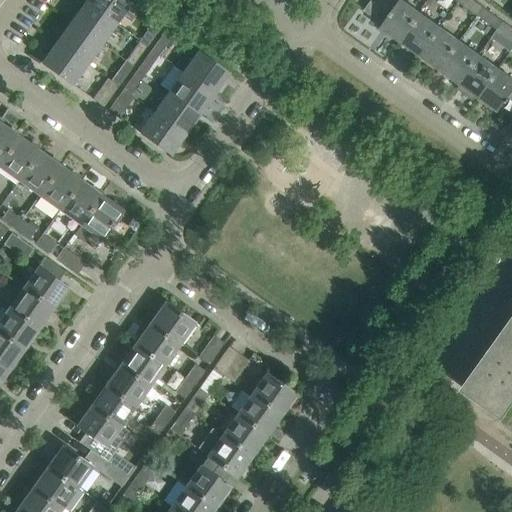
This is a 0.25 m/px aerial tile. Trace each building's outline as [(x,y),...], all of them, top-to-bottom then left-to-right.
[(131,3),(127,0),(84,0),(85,1),(116,23),(131,3)] [(389,13),(371,0),(370,0),(364,9),(383,22),(389,13)] [(397,3),(392,0),(371,0),(389,13),(397,3)] [(420,11),(404,0),(398,0),(397,3),(389,13),(383,22),(380,26),(400,40),(420,11)] [(483,6),(475,0),(458,0),(477,14),(483,6)] [(116,23),(85,1),(70,21),(102,43),(116,23)] [(503,20),(483,6),(477,14),(497,28),(503,20)] [(420,54),(440,25),(420,11),(400,40),(420,54)] [(162,24),(155,19),(140,40),(147,45),(162,24)] [(511,26),(503,20),(497,28),(511,38),(511,26)] [(102,43),(70,21),(56,41),(87,64),(102,43)] [(439,68),(460,39),(440,25),(420,54),(439,68)] [(159,54),(174,33),(167,28),(152,49),(159,54)] [(459,82),(479,53),(460,39),(439,68),(459,82)] [(133,65),(147,45),(140,40),(125,60),(133,65)] [(87,64),(56,41),(41,61),(73,84),(87,64)] [(145,74),(159,54),(152,49),(138,69),(145,74)] [(229,72),(197,50),(183,70),(215,93),(229,72)] [(479,96),(499,67),(479,53),(459,82),(467,87),(464,92),(473,99),(476,94),(479,96)] [(118,86),(133,65),(125,60),(111,80),(108,78),(118,86)] [(511,90),(511,76),(502,70),(499,67),(479,96),(498,110),(506,99),(507,101),(510,97),(508,96),(511,90)] [(141,80),(145,74),(138,69),(123,89),(130,94),(141,80)] [(200,113),(215,93),(183,70),(168,91),(200,113)] [(103,106),(118,86),(108,78),(93,99),(103,106)] [(141,80),(130,94),(134,96),(141,102),(151,87),(141,80)] [(134,96),(130,94),(123,89),(108,110),(119,117),(134,96)] [(186,133),(200,113),(168,91),(154,111),(186,133)] [(171,154),(186,133),(154,111),(139,132),(171,154)] [(0,162),(19,136),(0,122),(0,162)] [(0,166),(19,180),(39,150),(19,136),(0,162),(0,166)] [(39,194),(60,165),(39,150),(19,180),(39,194)] [(60,209),(81,180),(60,165),(39,194),(60,209)] [(81,224),(102,195),(81,180),(60,209),(81,224)] [(122,209),(102,195),(81,224),(101,239),(122,209)] [(1,218),(15,228),(22,219),(8,209),(1,218)] [(36,229),(22,219),(15,228),(30,238),(36,229)] [(35,242),(50,253),(56,243),(42,233),(35,242)] [(85,262),(69,250),(63,246),(56,257),(78,273),(85,262)] [(67,287),(51,275),(37,266),(23,287),(52,308),(67,287)] [(37,328),(52,308),(23,287),(8,307),(37,328)] [(165,301),(150,321),(179,342),(194,321),(165,301)] [(0,332),(23,349),(37,328),(8,307),(0,318),(0,332)] [(179,342),(150,321),(136,342),(165,363),(179,342)] [(502,415),(511,401),(511,332),(505,327),(488,352),(486,351),(480,361),(481,361),(463,387),(502,415)] [(0,363),(8,370),(23,349),(0,332),(0,363)] [(207,363),(222,342),(211,335),(197,356),(207,363)] [(165,363),(136,342),(121,363),(150,384),(165,363)] [(222,374),(237,352),(229,346),(213,368),(222,374)] [(233,381),(248,360),(237,352),(222,374),(233,381)] [(194,362),(184,376),(193,383),(203,369),(194,362)] [(150,384),(121,363),(106,383),(135,404),(150,384)] [(295,393),(267,373),(266,372),(251,393),(280,414),(295,393)] [(183,397),(193,383),(184,376),(173,391),(183,397)] [(135,404),(106,383),(91,404),(120,425),(135,404)] [(193,415),(203,400),(207,394),(197,388),(183,408),(193,415)] [(266,435),(280,414),(251,393),(237,414),(266,435)] [(113,451),(128,430),(120,425),(91,404),(76,425),(87,432),(79,443),(106,462),(113,452),(113,451)] [(165,404),(154,418),(164,425),(174,410),(165,404)] [(182,429),(193,415),(183,408),(173,422),(182,429)] [(251,455),(266,435),(237,414),(222,435),(251,455)] [(153,439),(164,425),(154,418),(144,432),(153,439)] [(236,476),(251,455),(222,435),(213,428),(198,450),(201,452),(198,456),(223,474),(227,470),(236,476)] [(63,444),(48,465),(77,486),(91,465),(63,444)] [(113,452),(106,462),(127,477),(134,467),(113,452)] [(220,479),(223,474),(198,456),(193,463),(198,467),(189,479),(182,473),(177,480),(185,485),(215,506),(229,485),(223,481),(224,480),(223,479),(222,480),(220,479)] [(127,477),(106,462),(99,471),(120,486),(127,477)] [(77,486),(48,465),(33,486),(62,506),(77,486)] [(141,466),(131,480),(141,487),(151,473),(141,466)] [(131,500),(141,487),(131,480),(122,493),(131,500)] [(210,511),(215,506),(185,485),(177,480),(162,500),(170,506),(178,511),(210,511)] [(57,511),(62,506),(33,486),(18,506),(26,511),(57,511)]
